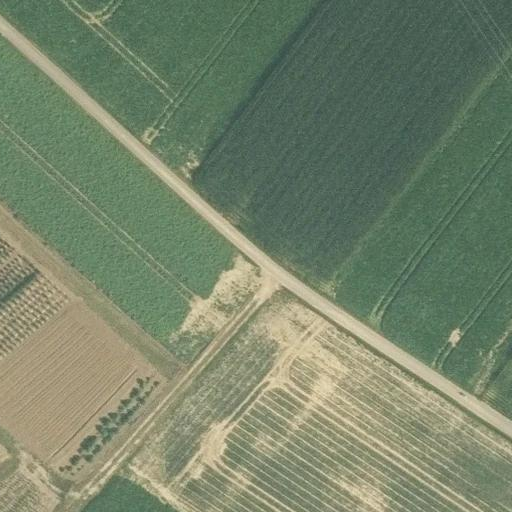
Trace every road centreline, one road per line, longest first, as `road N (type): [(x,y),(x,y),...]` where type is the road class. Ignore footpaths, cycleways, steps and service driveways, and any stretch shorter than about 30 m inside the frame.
road 1 (track): [(511,435),(275,276),(0,23)]
road 2 (track): [(293,288),(94,511)]
road 3 (track): [(93,511),(0,427)]
